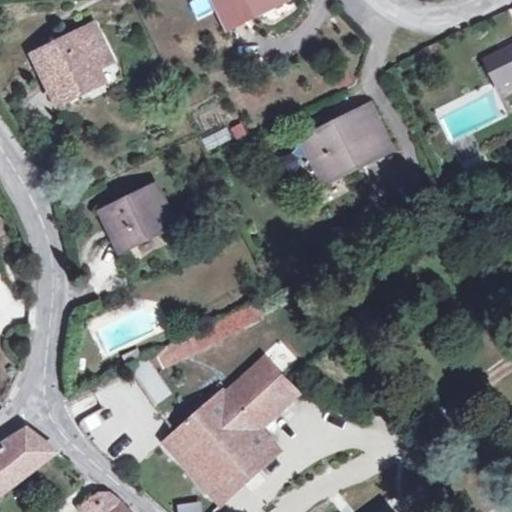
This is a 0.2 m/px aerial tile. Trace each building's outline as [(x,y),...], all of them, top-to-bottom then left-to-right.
[(205,0),(188,0),(186,2),(197,18),(211,9),(205,0)] [(258,8),(273,0),(214,0),(228,28),(260,12),(258,8)] [(286,0),(273,0),(258,8),(260,12),(286,0)] [(59,103),(105,81),(98,67),(112,61),(95,26),(36,54),(59,103)] [(511,47),(501,53),(511,75),(511,47)] [(304,140),(322,178),(338,170),(341,177),(393,151),(371,106),(304,140)] [(208,149),(231,137),(225,126),(203,138),(208,149)] [(326,185),(341,177),(338,170),(322,178),(326,185)] [(121,251),(176,224),(155,185),(103,211),(121,251)] [(253,302),(186,336),(193,352),(261,318),(253,302)] [(193,352),(186,336),(156,351),(165,367),(193,352)] [(130,363),(141,378),(153,371),(146,356),(130,363)] [(153,371),(141,378),(159,403),(172,393),(146,356),(153,371)] [(225,389),(166,440),(220,499),(277,448),(258,428),(296,393),(264,359),(242,378),(225,389)] [(0,491),(55,451),(29,430),(0,448),(0,491)] [(132,511),(122,501),(111,492),(105,495),(100,492),(97,495),(108,509),(103,511),(132,511)] [(103,511),(108,509),(97,495),(84,506),(88,511),(103,511)] [(179,503),(179,511),(203,511),(203,500),(179,503)]
